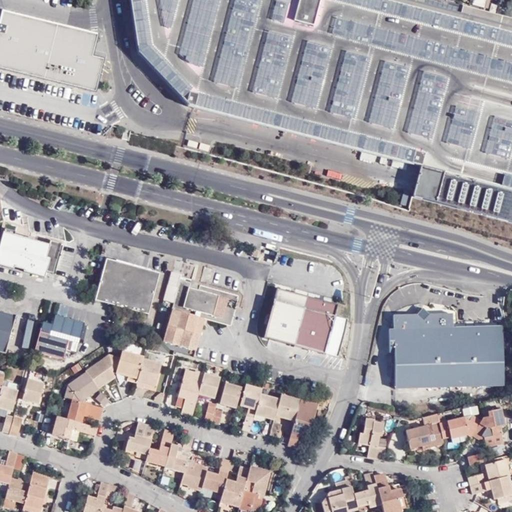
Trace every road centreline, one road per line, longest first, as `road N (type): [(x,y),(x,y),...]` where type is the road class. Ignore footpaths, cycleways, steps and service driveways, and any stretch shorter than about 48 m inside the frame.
road 1 (secondary): [(0,154),(295,230)]
road 2 (unclassified): [(511,257),(230,183)]
road 3 (unclassified): [(309,481),(270,452),(125,410),(113,420),(100,468)]
road 4 (secondary): [(230,183),(0,126)]
road 5 (secondary): [(384,229),(230,183)]
road 6 (unclassified): [(324,458),(435,476),(444,511)]
road 7 (unclassified): [(324,458),(365,327)]
road 8 (secondary): [(511,267),(384,229)]
road 9 (secondary): [(389,252),(511,279)]
